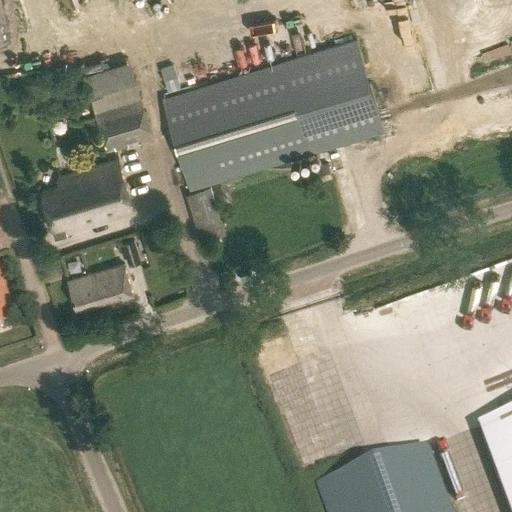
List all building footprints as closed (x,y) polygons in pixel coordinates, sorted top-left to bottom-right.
[(284,62),(163,99),(191,189),(311,153),(367,136),(385,131),(384,128),(358,40),(284,62)] [(115,151),(155,138),(130,60),(84,75),(107,149),(114,147),(115,151)] [(136,213),(120,160),(57,178),(62,186),(41,192),(53,233),(52,233),(55,239),(67,236),(67,233),(136,213)] [(221,186),(211,189),(215,203),(226,199),(221,186)] [(202,242),(226,234),(215,203),(211,189),(210,187),(186,194),(202,242)] [(130,265),(142,262),(136,240),(124,244),(130,265)] [(136,301),(125,264),(93,274),(68,281),(78,311),(111,301),(113,308),(136,301)] [(0,329),(15,324),(0,274),(0,329)] [(511,511),(511,415),(480,428),(510,511),(511,511)] [(318,486),(327,511),(451,511),(428,446),(318,486)]
